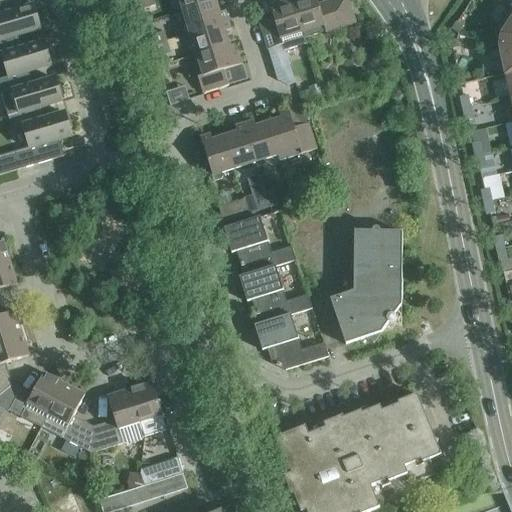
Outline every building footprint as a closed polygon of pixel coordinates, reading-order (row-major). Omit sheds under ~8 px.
[(11,12),(7,0),(3,0),(0,1),(0,40),(18,36),(40,29),(39,27),(42,26),(38,13),(36,14),(33,6),(11,12)] [(153,0),(141,0),(137,1),(140,10),(155,5),(153,0)] [(179,0),(183,11),(215,1),(214,0),(179,0)] [(273,19),(260,24),(268,49),(281,45),(283,51),(306,44),(304,38),(303,38),(292,0),(279,4),(278,0),(272,0),(268,2),(273,19)] [(291,0),(292,0),(303,38),(304,38),(325,31),(325,32),(335,29),(354,23),(347,0),(333,0),(318,5),(316,0),(291,0)] [(219,13),(215,1),(183,11),(187,24),(184,25),(182,28),(184,35),(227,21),(225,12),(219,13)] [(500,41),(499,47),(505,75),(511,73),(511,17),(500,36),(500,41)] [(192,42),(196,54),(229,44),(225,32),(230,30),(227,21),(184,35),(186,41),(189,43),(192,42)] [(451,29),(458,33),(463,26),(456,22),(451,29)] [(148,36),(151,45),(166,40),(163,31),(148,36)] [(46,50),(44,42),(22,49),(18,36),(0,40),(0,56),(2,56),(8,77),(9,78),(28,72),(51,65),(50,63),(53,62),(49,49),(46,50)] [(450,50),(452,49),(458,48),(456,39),(448,41),(450,50)] [(166,40),(151,45),(155,57),(170,53),(166,40)] [(233,57),(229,44),(196,54),(200,67),(197,68),(195,72),(196,73),(202,92),(228,84),(223,70),(241,65),(238,55),(233,57)] [(32,85),(28,72),(9,78),(8,77),(0,79),(0,89),(8,116),(19,113),(19,114),(39,108),(61,101),(61,99),(64,99),(60,85),(57,86),(55,78),(32,85)] [(323,100),(318,85),(308,88),(313,103),(323,100)] [(462,109),(470,107),(468,95),(459,97),(462,109)] [(465,121),(468,121),(473,120),(470,107),(462,109),(465,121)] [(43,120),(39,108),(19,114),(19,113),(8,116),(12,130),(23,127),(29,147),(0,156),(0,175),(64,156),(59,140),(72,136),(69,128),(72,127),(68,114),(65,115),(65,113),(43,120)] [(281,119),(268,123),(278,155),(280,161),(316,150),(314,143),(308,124),(294,128),(289,110),(279,113),(281,119)] [(266,159),(278,155),(268,123),(255,127),(254,121),(244,124),(258,168),(264,166),(266,162),(266,159)] [(237,133),(224,137),(234,169),(247,165),(248,168),(251,170),(258,168),(244,124),(235,127),(237,133)] [(222,173),(234,169),(224,137),(212,140),(210,135),(200,138),(208,164),(204,165),(207,176),(212,174),(214,181),(221,179),(223,176),(222,173)] [(474,156),(483,154),(480,142),(472,143),(474,156)] [(477,168),(479,167),(486,166),(483,154),(474,156),(477,168)] [(483,203),(491,201),(489,189),(480,191),(483,203)] [(274,190),(266,193),(270,207),(279,205),(274,190)] [(262,210),(270,207),(266,193),(257,195),(262,210)] [(218,208),(219,208),(223,222),(249,214),(244,200),(218,208)] [(486,215),(490,214),(494,213),(491,201),(483,203),(486,215)] [(288,235),(296,232),(289,209),(280,211),(288,235)] [(233,240),(229,246),(231,253),(236,252),(244,275),(239,277),(276,267),(296,261),(291,247),(271,253),(259,217),(243,223),(224,229),(224,230),(229,228),(233,240)] [(330,300),(346,345),(366,338),(364,334),(378,330),(381,332),(388,323),(389,324),(391,324),(392,324),(393,324),(395,323),(396,322),(396,321),(396,320),(397,319),(397,318),(397,317),(396,316),(395,314),(401,306),(402,232),(354,232),(353,292),(330,300)] [(496,250),(504,247),(501,235),(493,237),(496,250)] [(0,265),(10,262),(3,240),(0,240),(0,265)] [(507,260),(504,247),(496,250),(498,262),(507,260)] [(0,289),(16,285),(10,262),(0,265),(0,289)] [(287,302),(276,267),(239,277),(239,278),(244,277),(248,288),(244,295),(247,302),(252,301),(259,324),(254,326),(291,316),(312,309),(308,295),(287,302)] [(0,340),(22,334),(14,311),(0,315),(0,340)] [(267,349),(272,364),(286,371),(328,357),(324,343),(302,350),(291,316),(254,326),(255,327),(260,325),(263,337),(260,343),(262,351),(267,349)] [(0,395),(12,385),(5,364),(29,356),(22,334),(0,340),(0,395)] [(41,428),(64,384),(43,373),(32,396),(21,390),(22,389),(21,389),(9,411),(41,428)] [(130,390),(144,437),(167,430),(152,383),(130,390)] [(41,428),(91,454),(93,428),(73,417),(85,395),(64,384),(41,428)] [(144,437),(130,390),(107,397),(115,421),(93,428),(91,454),(144,437)] [(368,511),(379,508),(371,487),(387,480),(388,482),(406,475),(410,485),(435,474),(429,460),(441,455),(417,395),(397,403),(398,405),(382,411),(380,406),(368,411),(370,416),(364,418),(361,411),(343,419),(342,416),(307,431),(305,427),(274,439),(282,458),(284,457),(291,474),(284,477),(291,496),(294,495),(300,511),(302,511),(306,511),(368,511)] [(140,474),(144,486),(183,474),(178,457),(157,464),(158,468),(140,474)] [(183,474),(144,486),(148,501),(187,489),(183,474)] [(102,511),(113,511),(148,501),(144,486),(99,500),(102,511)]
